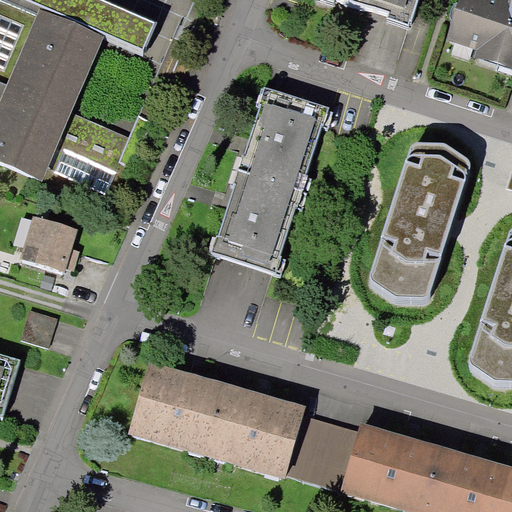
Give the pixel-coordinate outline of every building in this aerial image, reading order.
[(0,162),(40,180),(45,167),(108,195),(122,163),(135,169),(155,123),(141,117),(130,141),(69,114),(99,45),(96,44),(99,37),(147,58),(160,29),(93,0),(0,0),(0,104),(7,107),(0,123),(0,162)] [(327,0),(410,27),(418,0),(327,0)] [(463,0),(450,41),(481,51),(477,61),(511,72),(511,0),(510,3),(500,0),(463,0)] [(267,95),(240,178),(301,198),(329,116),(267,95)] [(467,155),(411,137),(357,303),(414,321),(467,155)] [(240,178),(213,260),(274,280),(301,198),(240,178)] [(78,232),(36,220),(24,262),(67,274),(78,232)] [(511,226),(465,372),(511,387),(511,226)] [(20,364),(0,357),(0,418),(3,420),(20,364)] [(304,416),(305,413),(267,402),(189,380),(151,369),(133,431),(287,475),(288,473),(304,416)] [(346,490),(362,433),(304,416),(288,473),(346,490)] [(362,433),(346,490),(423,511),(511,511),(511,472),(485,465),(404,441),(363,430),(362,433)]
